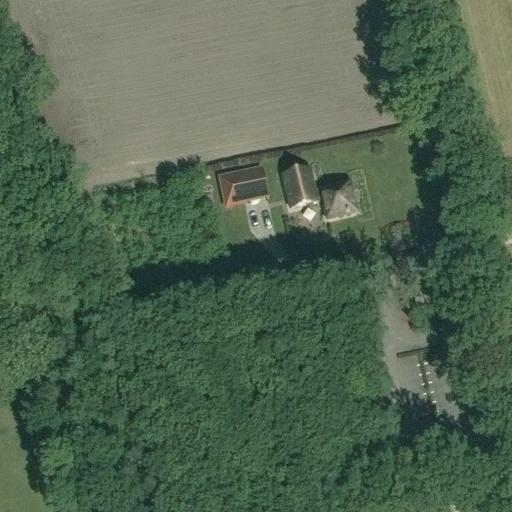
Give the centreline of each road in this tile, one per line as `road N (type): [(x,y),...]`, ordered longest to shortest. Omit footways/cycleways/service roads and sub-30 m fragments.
road 1 (unclassified): [(0,344),(145,299),(469,240)]
road 2 (tertiary): [(469,240),(412,0)]
road 3 (tertiary): [(511,420),(469,240)]
